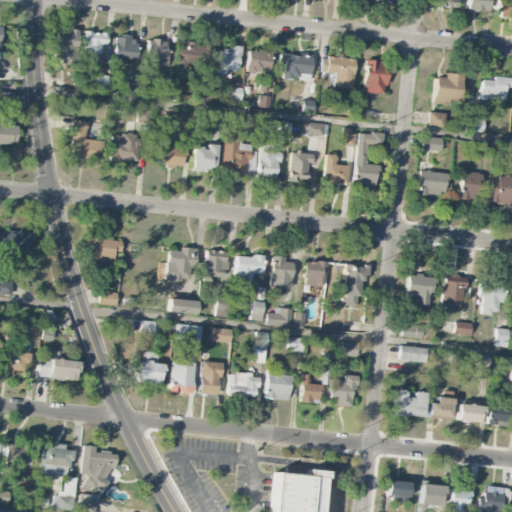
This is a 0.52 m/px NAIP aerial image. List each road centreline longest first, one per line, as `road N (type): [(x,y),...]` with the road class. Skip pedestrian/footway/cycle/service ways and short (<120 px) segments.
road 1 (residential): [(364,511),(419,0)]
road 2 (residential): [(511,460),(0,406)]
road 3 (residential): [(511,243),(0,190)]
road 4 (residential): [(511,48),(53,0)]
road 5 (residential): [(126,420),(56,212),(40,117),(34,0)]
